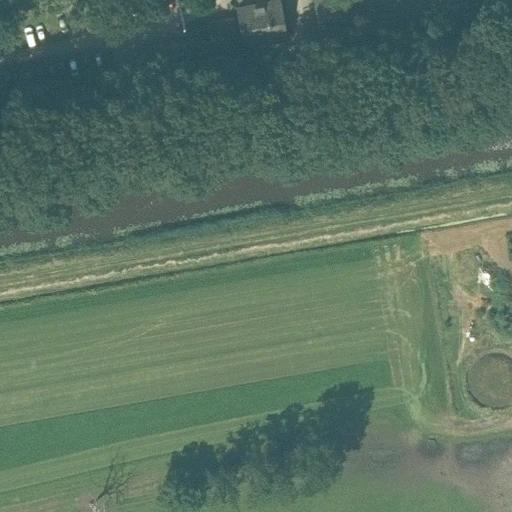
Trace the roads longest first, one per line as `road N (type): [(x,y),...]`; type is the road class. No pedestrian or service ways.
road 1 (track): [(511,48),(0,142)]
road 2 (track): [(511,194),(0,283)]
road 3 (unknown): [(210,0),(172,18),(50,36),(0,52)]
